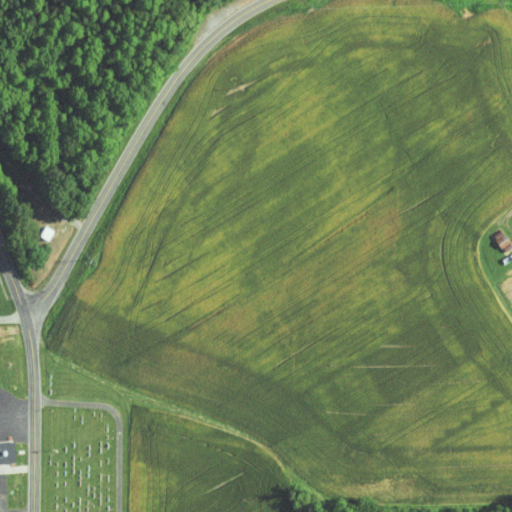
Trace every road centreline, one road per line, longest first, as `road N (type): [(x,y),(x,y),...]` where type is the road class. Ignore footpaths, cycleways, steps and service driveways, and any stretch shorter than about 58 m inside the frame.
road 1 (residential): [(25,316),(72,260),(174,82),(222,31),(270,0)]
road 2 (residential): [(35,511),(38,387),(0,245)]
